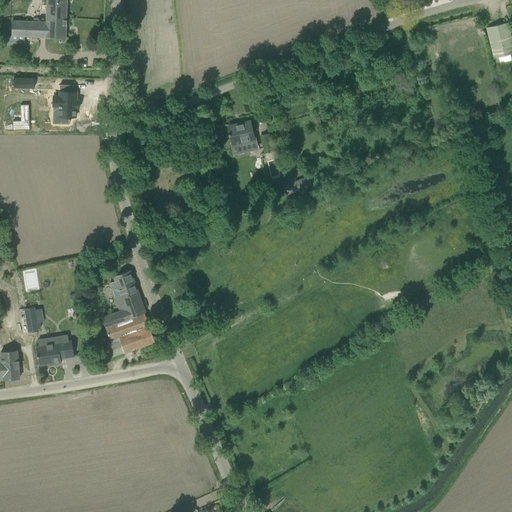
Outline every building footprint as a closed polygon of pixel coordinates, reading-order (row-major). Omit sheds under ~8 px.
[(46,0),(46,17),(66,18),(67,0),(46,0)] [(46,37),(66,38),(66,18),(46,17),(46,22),(33,21),(33,36),(46,37)] [(12,21),(12,35),(2,35),(2,44),(24,45),(24,36),(33,36),(33,21),(12,21)] [(511,53),(511,42),(507,23),(487,28),(494,58),(511,53)] [(34,78),(14,77),(14,88),(34,88),(34,78)] [(73,85),(60,84),(59,96),(53,96),(53,106),(59,106),(59,116),(76,117),(76,108),(78,108),(78,101),(76,101),(76,92),(73,92),(73,85)] [(19,120),(11,120),(11,128),(29,127),(28,104),(18,104),(19,120)] [(230,135),(232,147),(255,142),(250,122),(228,127),(230,133),(228,133),(229,136),(230,135)] [(265,153),(273,152),(273,151),(277,150),(274,139),(271,140),(269,134),(261,136),(265,153)] [(288,194),(312,186),(308,176),(285,185),(288,194)] [(105,326),(145,312),(130,271),(115,276),(116,281),(110,283),(120,312),(102,318),(105,326)] [(0,303),(17,299),(11,277),(0,280),(0,303)] [(82,293),(73,294),(74,304),(83,303),(82,293)] [(38,330),(34,307),(25,308),(28,332),(38,330)] [(111,340),(112,344),(103,347),(107,359),(155,342),(145,312),(105,326),(110,340),(111,340)] [(191,331),(184,333),(187,340),(194,337),(191,331)] [(48,365),(49,365),(61,363),(61,358),(74,356),(72,341),(69,341),(68,335),(48,338),(49,345),(36,347),(39,364),(48,363),(48,365)] [(1,352),(1,359),(2,359),(3,379),(20,378),(18,351),(1,352)]
